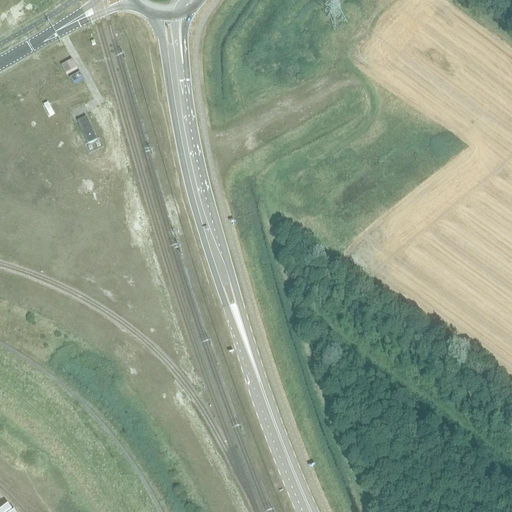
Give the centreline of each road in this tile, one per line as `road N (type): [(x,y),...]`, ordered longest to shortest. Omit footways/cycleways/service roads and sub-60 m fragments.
road 1 (secondary): [(154,14),(190,193),(228,314),(262,389)]
road 2 (secondary): [(262,389),(204,193),(183,70)]
road 3 (track): [(158,511),(139,470),(88,408),(0,346)]
road 4 (secondary): [(312,511),(262,389)]
